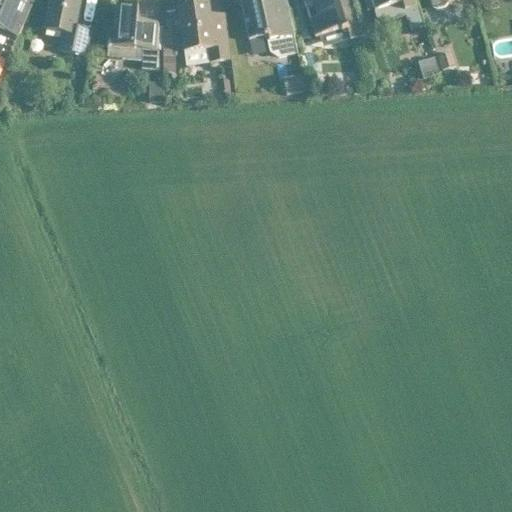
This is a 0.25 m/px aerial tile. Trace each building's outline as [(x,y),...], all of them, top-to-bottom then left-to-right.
[(0,57),(0,60),(8,64),(35,0),(0,0),(0,51),(2,53),(0,57)] [(77,0),(51,0),(45,32),(62,36),(59,53),(86,59),(91,34),(76,31),(82,1),(77,0)] [(243,4),(240,5),(248,43),(264,39),(265,42),(268,41),(269,44),(271,54),(279,59),(298,55),(294,38),(287,3),(275,6),(273,0),(261,0),(256,1),(256,0),(243,0),(242,0),(243,4)] [(330,0),(303,0),(310,23),(309,23),(314,41),(341,32),(341,34),(347,33),(350,43),(363,39),(350,0),(336,0),(331,2),(330,0)] [(374,11),(375,14),(379,27),(406,18),(411,33),(425,28),(415,0),(363,0),(368,13),(374,11)] [(461,0),(429,0),(431,4),(433,12),(437,14),(445,12),(449,9),(447,3),(461,0)] [(122,61),(142,63),(141,72),(159,74),(159,53),(156,53),(158,25),(137,23),(138,10),(118,8),(115,35),(111,34),(107,54),(123,56),(122,61)] [(231,62),(225,17),(210,19),(209,13),(200,14),(200,9),(179,12),(181,31),(178,31),(178,48),(183,47),(184,55),(208,52),(210,65),(231,62)] [(455,70),(451,56),(439,60),(443,73),(455,70)] [(440,76),(435,61),(426,63),(431,79),(440,76)] [(306,94),(303,78),(291,81),(285,88),(287,98),(306,94)] [(162,86),(148,85),(148,105),(162,105),(162,86)]
